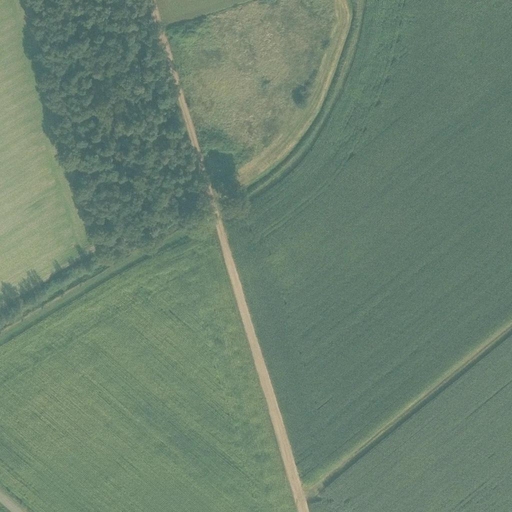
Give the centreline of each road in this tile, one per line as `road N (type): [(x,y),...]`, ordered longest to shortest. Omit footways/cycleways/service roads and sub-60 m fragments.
road 1 (track): [(305,511),(210,198)]
road 2 (track): [(210,198),(151,0)]
